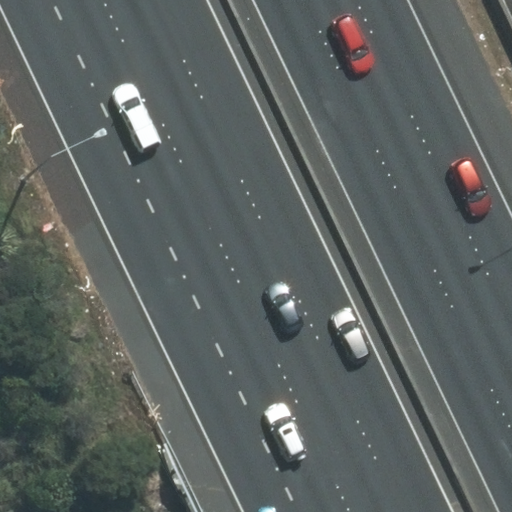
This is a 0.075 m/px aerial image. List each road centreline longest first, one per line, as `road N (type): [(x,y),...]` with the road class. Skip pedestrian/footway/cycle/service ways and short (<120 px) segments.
road 1 (motorway): [(394,511),(149,0)]
road 2 (motorway): [(302,0),(511,435)]
